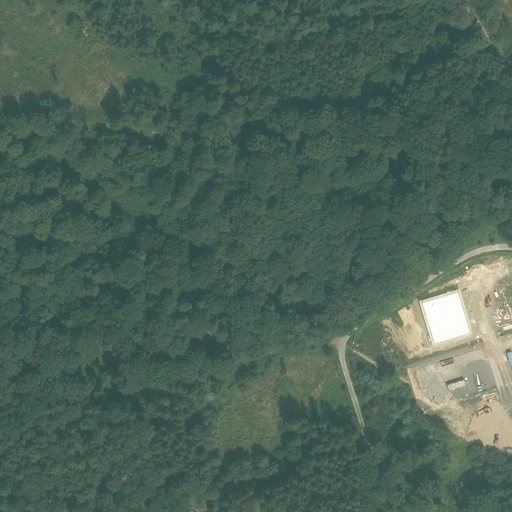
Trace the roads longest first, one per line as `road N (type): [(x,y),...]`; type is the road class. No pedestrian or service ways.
road 1 (track): [(0,111),(511,176)]
road 2 (track): [(384,511),(333,346),(465,256),(511,247)]
road 3 (track): [(176,368),(311,340),(333,346)]
